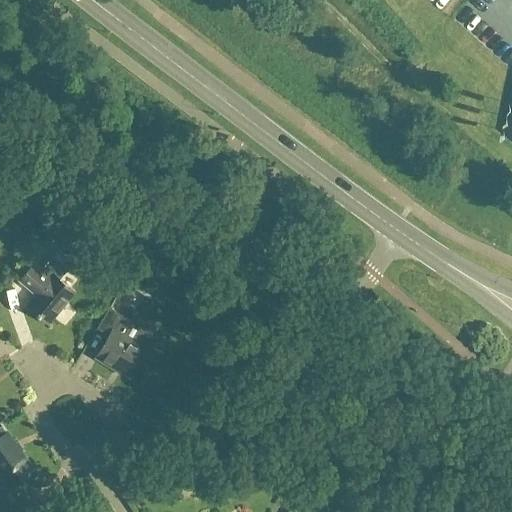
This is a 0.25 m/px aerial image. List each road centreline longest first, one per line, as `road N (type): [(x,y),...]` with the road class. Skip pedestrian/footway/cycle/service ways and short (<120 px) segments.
road 1 (residential): [(400,234),(353,288),(327,287),(0,119)]
road 2 (primary): [(400,234),(87,0)]
road 3 (residential): [(84,460),(70,456),(45,421),(42,403),(51,392),(72,386),(104,404),(111,426),(92,455)]
